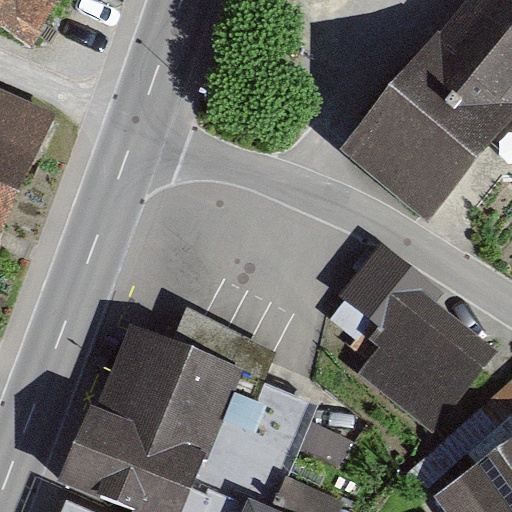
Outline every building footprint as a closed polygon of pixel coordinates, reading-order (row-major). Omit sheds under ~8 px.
[(77,0),(0,0),(0,39),(40,63),(77,0)] [(511,0),(457,0),(467,8),(346,152),(429,220),(511,120),(511,0)] [(0,246),(55,119),(0,95),(0,246)] [(453,301),(387,256),(346,317),(386,344),(366,373),(444,426),(497,349),(444,313),(453,301)] [(329,413),(139,336),(77,490),(129,511),(128,511),(356,511),(299,488),(329,413)] [(511,511),(511,402),(414,477),(441,511),(511,511)]
